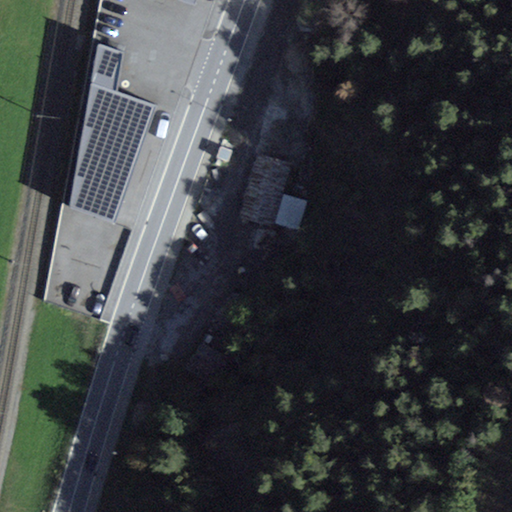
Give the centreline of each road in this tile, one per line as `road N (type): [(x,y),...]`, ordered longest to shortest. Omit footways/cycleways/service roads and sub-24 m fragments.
road 1 (secondary): [(248,0),(69,511)]
road 2 (track): [(287,0),(261,144)]
